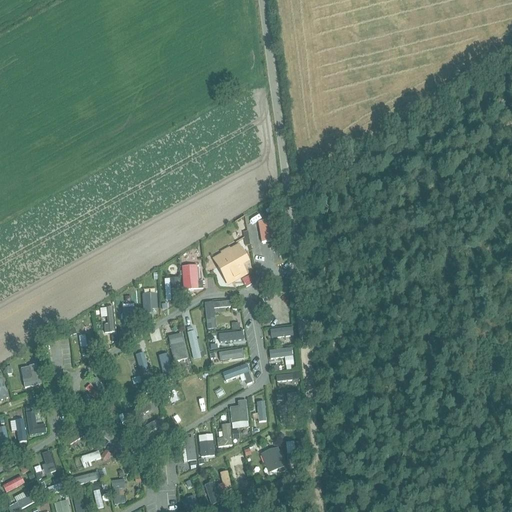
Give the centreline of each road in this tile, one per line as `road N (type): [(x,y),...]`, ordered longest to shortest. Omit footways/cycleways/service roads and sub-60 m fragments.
road 1 (unclassified): [(304,331),(263,0)]
road 2 (track): [(317,461),(304,331)]
